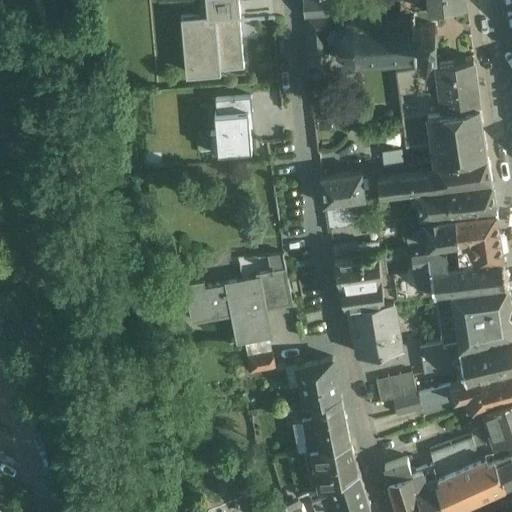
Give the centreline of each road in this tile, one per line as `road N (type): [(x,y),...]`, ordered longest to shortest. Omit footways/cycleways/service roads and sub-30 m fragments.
road 1 (residential): [(387,511),(307,197),(289,0)]
road 2 (residential): [(497,0),(511,120)]
